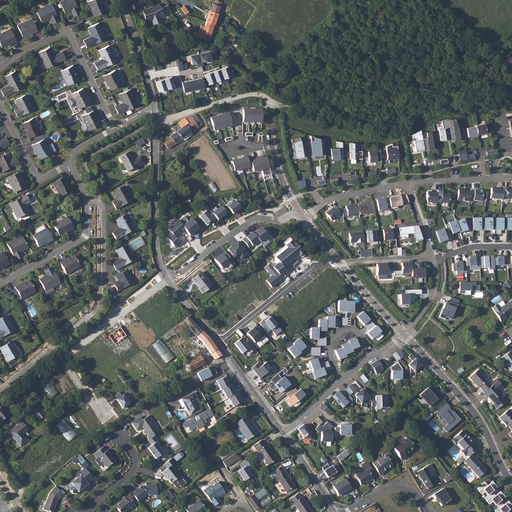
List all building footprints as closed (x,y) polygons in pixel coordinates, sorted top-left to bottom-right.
[(73,0),(62,0),(59,2),(64,12),(70,9),(73,15),(79,12),(73,0)] [(100,0),(88,0),(87,0),(91,9),(90,10),(93,15),(105,9),(100,0)] [(210,10),(208,16),(216,18),(221,2),(217,0),(214,0),(213,3),(212,3),(211,4),(210,9),(210,10)] [(50,2),(35,9),(41,22),(49,18),(51,23),(58,20),(50,2)] [(167,3),(163,5),(164,7),(162,8),(159,3),(153,6),(154,7),(149,9),(149,7),(143,9),(146,21),(152,20),(152,21),(157,21),(160,18),(160,17),(165,14),(163,11),(165,10),(167,12),(171,10),(167,3)] [(208,16),(206,21),(214,24),(216,18),(208,16)] [(31,17),(16,24),(22,36),(30,32),(31,32),(37,30),(31,17)] [(91,35),(82,39),(86,46),(105,37),(98,21),(87,27),(91,35)] [(214,24),(206,21),(204,26),(200,25),(198,33),(195,32),(194,36),(208,41),(212,30),(214,24)] [(10,27),(0,31),(0,44),(1,46),(9,42),(10,43),(15,40),(10,27)] [(101,58),(93,62),(97,69),(116,59),(109,44),(97,49),(101,58)] [(49,46),(38,51),(45,67),(65,58),(61,50),(53,54),(49,46)] [(190,55),(192,64),(211,59),(210,51),(190,55)] [(72,64),(60,70),(67,84),(78,79),(74,70),(75,70),(72,64)] [(228,66),(205,74),(209,84),(234,75),(232,69),(228,66)] [(114,69),(102,74),(105,80),(106,80),(110,88),(121,83),(114,69)] [(8,84),(0,88),(3,95),(22,85),(15,70),(3,76),(8,84)] [(172,76),(157,81),(160,91),(175,86),(172,76)] [(202,78),(182,82),(184,92),(204,87),(202,78)] [(82,87),(71,93),(73,97),(69,98),(69,100),(71,104),(72,105),(76,103),(77,107),(90,101),(87,95),(86,96),(82,87)] [(123,101),(114,105),(118,112),(137,103),(129,87),(118,92),(123,101)] [(59,101),(68,97),(66,92),(56,96),(59,101)] [(28,101),(24,94),(14,99),(18,107),(13,109),(17,117),(34,108),(29,100),(28,101)] [(93,109),(81,115),(88,129),(100,123),(98,117),(97,118),(93,109)] [(262,123),(262,109),(243,109),(244,123),(262,123)] [(211,118),(215,130),(233,126),(229,113),(211,118)] [(195,114),(191,117),(195,123),(199,120),(195,114)] [(170,138),(163,143),(168,150),(183,138),(200,126),(202,125),(199,120),(195,123),(191,117),(190,116),(185,119),(185,118),(177,123),(181,129),(170,137),(170,138)] [(33,117),(21,123),(25,131),(28,137),(40,131),(33,117)] [(448,127),(450,138),(459,137),(457,126),(456,121),(447,123),(448,127)] [(475,126),(477,134),(486,132),(484,123),(475,125),(475,126)] [(468,136),(477,135),(477,134),(475,126),(466,128),(468,136)] [(440,140),(450,138),(448,127),(438,128),(440,140)] [(433,149),(433,148),(427,149),(426,141),(426,133),(421,134),(421,136),(424,149),(424,150),(433,149)] [(167,134),(161,139),(163,143),(170,138),(170,137),(167,134)] [(313,156),(324,155),(322,139),(311,135),(313,156)] [(415,151),(424,149),(421,136),(417,137),(418,140),(413,141),(415,151)] [(0,148),(9,144),(5,137),(0,139),(0,148)] [(43,137),(31,144),(34,149),(35,149),(39,158),(42,157),(49,153),(51,152),(43,137)] [(143,138),(135,141),(138,147),(145,143),(143,138)] [(296,141),(293,142),(295,158),(304,156),(301,139),(296,140),(296,141)] [(342,156),(342,141),(335,140),(335,147),(329,148),(329,158),(340,158),(340,157),(342,156)] [(387,145),(385,145),(387,159),(398,158),(397,145),(392,146),(391,143),(389,144),(387,145)] [(350,160),(362,160),(361,155),(358,155),(358,148),(352,148),(349,148),(350,160)] [(368,161),(380,160),(380,150),(368,151),(368,161)] [(119,156),(126,170),(143,161),(140,156),(133,160),(129,151),(119,156)] [(6,154),(0,157),(0,166),(2,172),(19,163),(16,157),(9,160),(6,154)] [(235,171),(251,167),(248,156),(232,161),(233,163),(229,164),(233,171),(235,171)] [(251,161),(254,172),(270,168),(267,156),(251,161)] [(143,161),(126,170),(127,171),(143,162),(143,161)] [(19,171),(7,178),(14,192),(26,186),(21,177),(22,177),(19,171)] [(64,175),(52,182),(60,196),(71,190),(66,181),(67,181),(64,175)] [(304,179),(296,181),(299,188),(306,187),(304,179)] [(126,192),(122,185),(112,191),(116,199),(112,201),(116,208),(132,199),(128,191),(126,192)] [(508,188),(503,187),(503,189),(502,200),(502,201),(508,202),(509,199),(511,198),(511,188),(510,188),(510,190),(507,189),(508,188)] [(490,198),(502,200),(503,189),(491,188),(490,198)] [(481,200),(485,201),(486,192),(483,192),(483,190),(474,189),(474,190),(470,189),(470,191),(469,199),(473,200),(477,201),(477,199),(481,200)] [(437,194),(436,202),(449,203),(450,193),(442,192),(442,191),(437,190),(437,193),(437,194)] [(469,199),(470,191),(458,190),(457,200),(469,201),(469,199)] [(437,194),(437,193),(427,191),(426,199),(427,202),(432,203),(431,203),(436,204),(436,202),(437,194)] [(9,203),(13,211),(15,210),(19,217),(29,211),(26,203),(30,201),(26,194),(9,203)] [(168,195),(165,208),(172,209),(174,196),(168,195)] [(393,196),(388,197),(391,209),(397,208),(397,206),(401,205),(401,204),(408,202),(406,195),(400,197),(399,195),(394,196),(394,197),(393,197),(393,196)] [(390,209),(388,197),(376,200),(378,211),(390,209)] [(235,200),(228,206),(234,214),(241,208),(235,200)] [(372,200),(356,204),(359,215),(359,216),(375,213),(372,200)] [(359,215),(356,204),(345,206),(345,208),(341,209),(343,218),(359,215)] [(213,213),(218,219),(227,213),(221,205),(212,212),(213,213)] [(339,216),(337,207),(332,208),(326,212),(331,219),(335,217),(339,216)] [(209,208),(199,216),(206,224),(213,218),(210,215),(213,213),(212,212),(209,208)] [(120,227),(112,232),(116,239),(135,228),(126,213),(115,219),(120,227)] [(67,216),(53,224),(59,235),(67,230),(68,231),(73,228),(67,216)] [(183,216),(178,221),(184,228),(190,235),(199,227),(191,218),(187,221),(183,216)] [(464,218),(457,220),(460,232),(461,233),(468,230),(466,225),(470,225),(467,218),(464,219),(464,218)] [(473,218),(473,230),(481,230),(481,226),(484,226),(484,219),(482,219),(481,218),(473,218)] [(484,226),(484,230),(492,230),(492,225),(495,225),(495,218),(493,218),(492,218),(484,218),(484,219),(484,226)] [(495,225),(495,230),(503,230),(503,226),(507,226),(507,218),(504,218),(495,218),(495,225)] [(446,225),(447,228),(448,231),(451,230),(453,234),(460,232),(457,220),(449,223),(449,224),(446,225)] [(184,228),(178,221),(168,229),(173,235),(173,236),(184,228)] [(399,228),(400,240),(409,239),(408,234),(414,234),(416,240),(423,240),(418,226),(399,228)] [(46,227),(32,235),(38,246),(47,241),(47,243),(53,239),(46,227)] [(261,227),(253,233),(259,240),(264,246),(270,241),(266,237),(268,236),(261,227)] [(446,236),(449,234),(448,231),(447,228),(444,229),(444,228),(436,231),(440,243),(448,240),(446,236)] [(395,239),(395,232),(391,232),(390,229),(382,230),(383,240),(395,239)] [(252,231),(242,239),(249,248),(259,240),(253,233),(252,231)] [(379,241),(378,231),(374,232),(374,231),(366,231),(367,243),(375,242),(375,241),(379,241)] [(363,242),(362,232),(349,233),(350,243),(356,242),(356,243),(363,242)] [(173,236),(173,235),(168,239),(174,247),(179,243),(173,236)] [(16,240),(15,239),(7,243),(16,260),(23,256),(21,251),(28,247),(23,237),(16,240)] [(238,240),(227,249),(234,257),(237,255),(241,260),(249,255),(238,240)] [(275,258),(278,262),(284,269),(303,253),(294,242),(293,243),(290,240),(284,245),(287,248),(275,258)] [(120,257),(112,262),(116,269),(135,258),(127,243),(116,249),(120,257)] [(3,251),(0,252),(0,267),(3,266),(4,267),(9,263),(3,251)] [(225,251),(215,258),(223,268),(225,266),(228,269),(235,263),(225,251)] [(78,261),(75,255),(74,255),(66,259),(65,258),(60,261),(67,273),(80,265),(78,261)] [(212,255),(204,262),(207,265),(214,258),(212,255)] [(494,266),(494,257),(493,255),(480,257),(481,268),(489,268),(489,270),(495,269),(494,266)] [(508,265),(507,257),(504,257),(503,255),(497,256),(497,257),(494,257),(494,266),(498,265),(499,267),(504,267),(504,266),(508,265)] [(481,268),(480,257),(476,258),(476,256),(469,257),(469,258),(466,258),(466,262),(467,266),(470,266),(471,270),(481,269),(481,268)] [(467,273),(467,266),(466,262),(463,263),(463,261),(456,262),(456,263),(452,264),(453,271),(457,271),(457,274),(467,273)] [(278,262),(272,267),(281,277),(287,272),(284,269),(278,262)] [(411,273),(411,276),(415,276),(415,278),(424,278),(424,268),(422,268),(421,262),(414,262),(415,269),(411,269),(411,273)] [(270,263),(264,268),(271,276),(265,281),(272,288),(283,279),(281,277),(272,267),(270,263)] [(394,271),(390,271),(390,270),(386,270),(386,263),(376,264),(376,275),(394,274),(394,271)] [(411,269),(411,263),(401,263),(401,271),(394,271),(394,274),(394,276),(402,275),(402,273),(411,273),(411,269)] [(39,279),(45,289),(52,285),(53,287),(53,286),(61,282),(52,266),(45,270),(47,274),(39,279)] [(127,268),(117,274),(121,280),(115,283),(118,290),(134,281),(127,268)] [(191,280),(202,294),(212,286),(201,272),(191,280)] [(21,283),(15,287),(21,298),(36,290),(30,279),(21,284),(21,283)] [(479,282),(459,282),(459,293),(464,293),(464,291),(471,291),(471,286),(474,286),(474,291),(479,291),(479,282)] [(15,287),(11,289),(18,300),(21,298),(15,287)] [(421,290),(412,290),(406,290),(406,294),(405,294),(396,295),(397,300),(400,300),(400,305),(409,304),(409,303),(414,303),(414,301),(413,297),(413,295),(421,294),(421,290)] [(338,311),(346,311),(346,301),(346,300),(338,300),(338,311)] [(453,314),(457,305),(446,300),(445,304),(444,304),(442,310),(441,310),(438,317),(444,319),(445,317),(449,319),(452,313),(453,314)] [(511,300),(500,308),(497,304),(491,308),(501,321),(506,317),(505,316),(511,311),(511,300)] [(362,312),(356,317),(364,326),(370,320),(362,312)] [(269,315),(259,323),(267,333),(271,330),(276,336),(282,331),(269,315)] [(10,322),(6,316),(0,319),(0,329),(0,338),(16,330),(11,322),(10,322)] [(178,325),(166,334),(169,338),(184,327),(185,328),(187,326),(194,335),(202,342),(208,351),(215,360),(221,356),(214,345),(208,337),(203,332),(197,326),(192,322),(188,317),(178,325)] [(334,317),(326,317),(326,320),(326,328),(334,328),(334,317)] [(318,328),(318,331),(326,331),(326,328),(326,320),(318,320),(318,328)] [(373,323),(370,320),(364,326),(363,326),(366,329),(373,323)] [(375,326),(373,323),(366,329),(368,332),(375,326)] [(256,325),(247,333),(254,342),(264,334),(256,325)] [(381,332),(375,326),(368,332),(367,334),(372,340),(381,332)] [(120,327),(108,336),(115,344),(126,335),(120,327)] [(318,331),(318,328),(310,328),(310,339),(318,340),(318,338),(318,331)] [(153,344),(165,363),(174,358),(163,338),(153,344)] [(242,338),(234,344),(242,354),(249,348),(242,338)] [(293,345),(299,352),(305,347),(298,338),(292,343),(293,345)] [(355,338),(347,340),(351,350),(358,347),(355,338)] [(13,341),(0,348),(3,353),(4,352),(9,361),(20,355),(13,341)] [(351,350),(348,343),(341,345),(342,348),(345,355),(352,352),(351,350)] [(294,358),(300,353),(299,352),(293,345),(287,350),(294,358)] [(185,354),(180,357),(189,372),(201,366),(205,364),(202,358),(198,350),(196,348),(185,354)] [(345,357),(342,348),(334,350),(338,360),(345,357)] [(401,350),(393,353),(396,361),(404,357),(401,350)] [(511,355),(509,351),(501,356),(510,370),(511,368),(511,355)] [(413,356),(411,354),(408,357),(412,361),(408,365),(409,367),(409,373),(415,373),(415,370),(421,365),(413,356)] [(320,369),(316,359),(308,361),(312,371),(312,372),(320,369)] [(379,363),(377,360),(367,367),(371,372),(374,370),(376,374),(387,367),(382,360),(379,363)] [(255,370),(255,371),(260,378),(272,369),(267,361),(261,365),(259,362),(253,367),(255,370)] [(401,380),(401,369),(397,363),(392,366),(389,368),(391,371),(391,380),(401,380)] [(311,371),(314,379),(324,375),(323,371),(322,368),(320,369),(312,372),(312,371),(311,371)] [(208,369),(197,374),(200,380),(216,372),(215,369),(211,371),(210,372),(208,369)] [(484,392),(492,386),(483,376),(484,375),(479,369),(470,377),(473,381),(474,381),(475,382),(475,384),(478,387),(479,386),(484,392)] [(277,374),(272,378),(275,383),(270,388),(273,392),(277,388),(280,393),(289,385),(283,377),(281,379),(277,374)] [(367,381),(364,376),(362,375),(359,377),(364,383),(367,381)] [(50,398),(59,392),(47,376),(38,382),(50,398)] [(225,376),(215,380),(220,389),(221,389),(229,385),(225,376)] [(503,386),(498,380),(492,386),(484,392),(484,393),(487,397),(488,396),(492,400),(493,400),(494,401),(494,403),(493,404),(498,409),(506,401),(500,394),(502,392),(499,389),(503,386)] [(229,385),(221,389),(226,398),(227,397),(235,393),(233,389),(232,388),(234,387),(233,383),(229,385)] [(350,395),(353,392),(348,386),(345,389),(350,395)] [(294,388),(286,395),(288,398),(286,399),(288,402),(287,403),(290,406),(297,400),(298,401),(304,395),(299,389),(297,391),(294,388)] [(362,389),(354,395),(356,397),(355,403),(360,403),(360,407),(366,408),(367,401),(365,399),(368,397),(362,389)] [(433,403),(439,409),(445,404),(437,394),(434,397),(432,395),(426,389),(419,395),(429,407),(430,406),(433,403)] [(235,393),(227,397),(233,407),(241,401),(239,397),(238,396),(240,395),(238,391),(235,393)] [(348,402),(338,391),(335,393),(332,396),(342,408),(348,402)] [(193,392),(181,399),(185,406),(190,415),(199,410),(194,400),(196,399),(193,392)] [(119,393),(114,396),(123,408),(130,403),(124,394),(121,396),(119,393)] [(375,400),(371,400),(371,407),(375,407),(375,409),(380,409),(380,408),(389,408),(388,400),(385,400),(385,395),(375,396),(375,400)] [(30,409),(32,411),(36,407),(44,416),(45,416),(38,403),(30,409)] [(436,412),(439,409),(433,403),(430,406),(436,412)] [(439,409),(436,412),(434,413),(439,418),(441,416),(448,424),(443,428),(447,432),(461,419),(453,410),(452,411),(449,408),(450,407),(446,403),(445,404),(439,409)] [(36,407),(32,411),(40,420),(44,416),(36,407)] [(331,413),(326,407),(323,410),(329,415),(331,413)] [(209,408),(203,411),(207,417),(212,414),(209,408)] [(511,430),(511,413),(508,409),(499,418),(502,421),(503,421),(504,422),(503,423),(506,427),(508,426),(511,430)] [(203,411),(181,422),(183,426),(186,425),(188,430),(195,427),(195,428),(203,425),(202,423),(205,421),(204,419),(207,417),(203,411)] [(142,420),(140,416),(131,422),(137,430),(142,427),(144,429),(143,430),(143,431),(143,432),(143,433),(144,433),(144,434),(145,434),(146,434),(147,434),(148,436),(147,436),(147,437),(147,438),(147,439),(148,440),(154,436),(155,435),(153,433),(157,430),(153,424),(154,423),(149,415),(142,420)] [(246,415),(234,423),(246,440),(257,432),(248,420),(249,419),(246,415)] [(69,441),(78,434),(65,418),(56,425),(69,441)] [(21,422),(8,433),(17,443),(17,444),(18,446),(20,446),(20,447),(28,440),(23,434),(28,430),(21,422)] [(332,427),(327,422),(321,427),(319,425),(318,426),(314,429),(317,432),(317,433),(320,433),(320,442),(331,442),(331,432),(329,430),(332,427)] [(353,430),(356,428),(351,422),(346,422),(346,426),(339,426),(339,427),(335,427),(333,429),(335,430),(335,438),(339,438),(339,435),(339,433),(349,434),(351,436),(355,433),(353,430)] [(297,430),(302,435),(302,439),(309,439),(309,440),(313,440),(313,433),(311,431),(310,432),(305,427),(303,424),(297,430)] [(465,455),(473,447),(474,446),(471,442),(470,443),(468,440),(469,440),(461,431),(450,441),(454,445),(456,443),(462,450),(460,452),(463,456),(465,455)] [(148,440),(151,445),(147,448),(151,453),(151,452),(153,454),(152,454),(155,459),(159,456),(161,457),(165,454),(160,448),(162,447),(154,436),(148,440)] [(396,444),(393,446),(401,460),(406,456),(405,454),(414,448),(408,439),(397,445),(396,444)] [(194,440),(189,443),(196,456),(201,453),(194,440)] [(260,440),(252,445),(256,450),(257,450),(267,464),(276,459),(265,444),(264,445),(260,440)] [(97,458),(99,457),(103,462),(103,463),(105,467),(107,467),(115,461),(112,457),(111,457),(110,455),(110,454),(111,454),(108,449),(106,451),(103,446),(94,454),(97,458)] [(468,457),(476,450),(473,447),(465,455),(468,457)] [(233,448),(220,456),(222,459),(235,451),(233,448)] [(348,448),(336,457),(340,461),(352,452),(348,448)] [(233,452),(221,461),(223,465),(225,466),(237,458),(233,452)] [(380,458),(376,461),(372,463),(379,475),(383,473),(382,471),(392,465),(386,454),(380,458)] [(470,455),(463,462),(478,478),(485,471),(479,464),(478,464),(477,463),(477,462),(474,458),(473,458),(470,455)] [(175,462),(172,458),(162,465),(165,469),(161,472),(164,476),(165,475),(166,476),(168,478),(168,479),(171,483),(173,484),(176,481),(176,479),(181,475),(172,464),(175,462)] [(245,459),(238,464),(241,468),(236,471),(243,480),(250,475),(247,470),(251,468),(245,459)] [(373,471),(367,462),(361,465),(364,471),(355,476),(361,485),(366,482),(367,483),(373,479),(369,473),(373,471)] [(327,464),(321,468),(328,477),(338,470),(336,467),(334,468),(332,465),(329,466),(327,464)] [(284,471),(285,471),(281,465),(273,471),(276,476),(275,477),(285,492),(294,486),(284,471)] [(425,467),(418,471),(421,477),(420,478),(425,486),(426,485),(428,488),(435,484),(433,481),(434,480),(432,477),(430,474),(433,473),(433,471),(429,465),(425,467)] [(93,478),(85,468),(78,473),(80,475),(71,483),(73,486),(69,489),(72,493),(75,494),(78,492),(88,484),(87,483),(93,478)] [(345,479),(332,486),(338,495),(350,488),(345,479)] [(484,482),(476,488),(482,495),(485,492),(487,495),(497,487),(493,482),(488,486),(484,482)] [(147,485),(143,488),(148,494),(158,494),(157,483),(147,485)] [(210,486),(202,492),(213,507),(220,502),(217,498),(224,493),(217,483),(211,488),(210,486)] [(134,490),(131,493),(138,502),(148,494),(143,488),(141,486),(137,489),(135,491),(134,490)] [(48,511),(51,511),(52,511),(54,507),(54,506),(54,504),(55,505),(58,499),(63,495),(56,487),(52,490),(49,492),(43,509),(48,511)] [(433,494),(435,498),(436,497),(437,499),(436,500),(438,503),(439,502),(441,506),(450,500),(442,488),(433,494)] [(492,491),(487,495),(484,498),(490,504),(493,501),(496,505),(505,497),(501,492),(496,496),(492,491)] [(298,493),(289,499),(292,503),(293,502),(298,509),(296,511),(295,511),(311,511),(312,511),(301,497),(300,497),(298,493)] [(251,494),(246,498),(249,502),(254,510),(259,506),(251,494)] [(135,505),(128,496),(125,499),(124,498),(121,500),(121,501),(115,506),(119,511),(123,511),(131,506),(132,507),(135,505)] [(500,501),(496,505),(492,507),(496,511),(499,511),(501,511),(506,511),(508,510),(511,507),(511,504),(509,501),(504,505),(500,501)] [(198,502),(185,511),(186,511),(205,511),(206,511),(198,502)]
